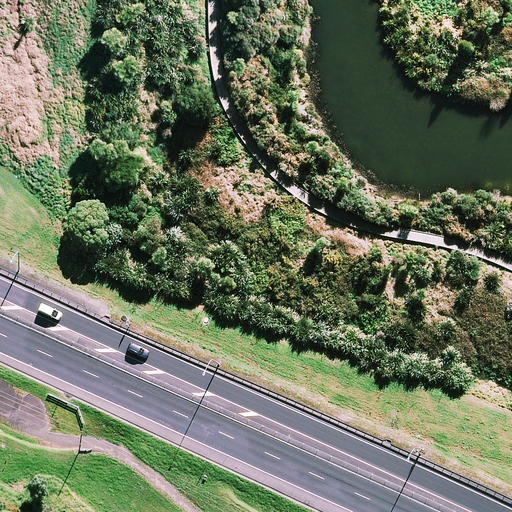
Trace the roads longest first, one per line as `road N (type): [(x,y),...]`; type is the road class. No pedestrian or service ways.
road 1 (trunk): [(0,286),(500,511)]
road 2 (trunk): [(399,511),(0,331)]
